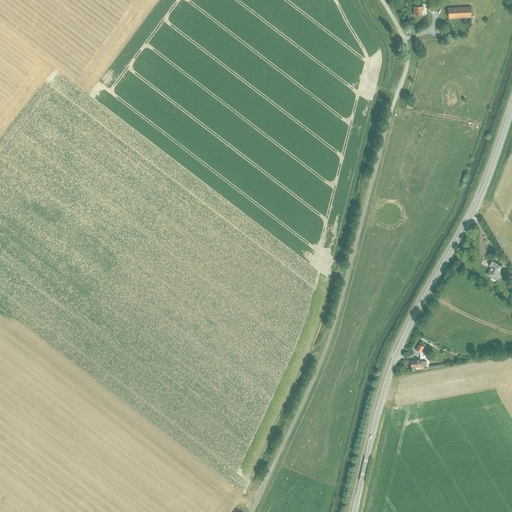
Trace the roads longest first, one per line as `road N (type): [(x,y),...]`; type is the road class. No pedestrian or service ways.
road 1 (unclassified): [(251,511),(322,357),(407,64),(403,38),(381,0)]
road 2 (tertiary): [(354,511),(401,342),(469,220),(511,109)]
